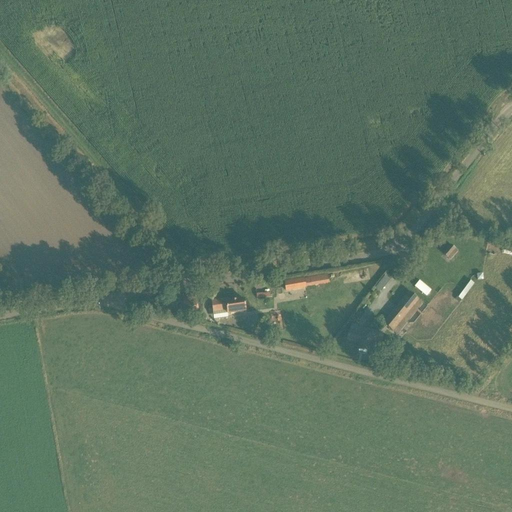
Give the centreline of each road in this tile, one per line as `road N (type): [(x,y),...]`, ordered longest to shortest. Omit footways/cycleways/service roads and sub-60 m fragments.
road 1 (unclassified): [(105,296),(397,247),(511,109)]
road 2 (unclassified): [(511,414),(131,311),(105,296)]
